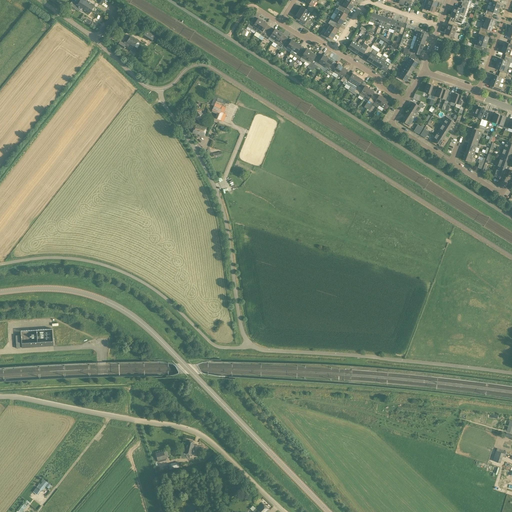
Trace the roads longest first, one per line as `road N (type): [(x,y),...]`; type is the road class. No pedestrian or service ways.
road 1 (unclassified): [(210,177),(249,343),(511,373)]
road 2 (tertiary): [(326,511),(129,313),(62,289),(0,292)]
road 3 (unclassified): [(0,396),(196,433),(285,511)]
road 4 (unclassified): [(210,177),(158,88),(140,82),(94,39)]
road 5 (residential): [(333,50),(367,1),(438,26)]
